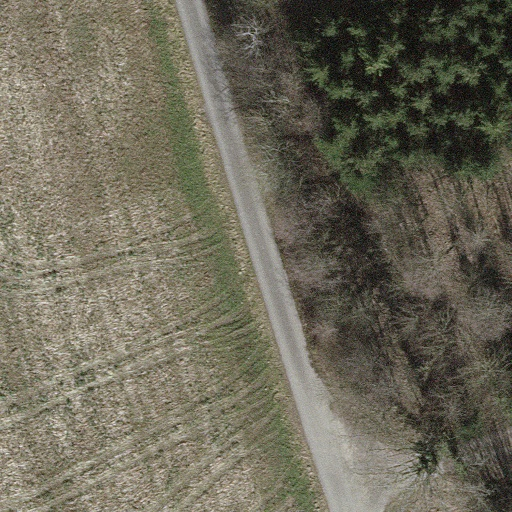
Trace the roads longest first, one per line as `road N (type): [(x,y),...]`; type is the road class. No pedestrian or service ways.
road 1 (track): [(346,511),(190,0)]
road 2 (track): [(344,504),(511,442)]
